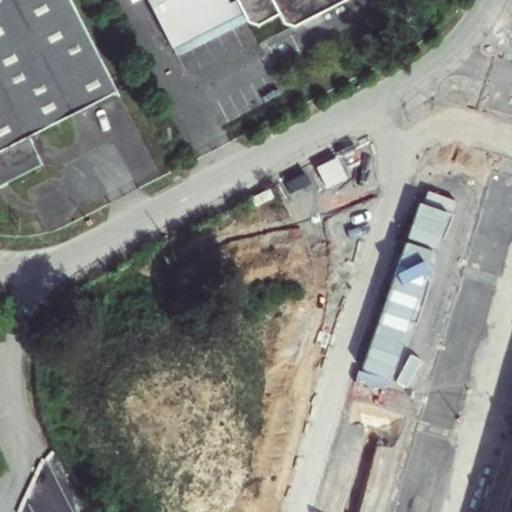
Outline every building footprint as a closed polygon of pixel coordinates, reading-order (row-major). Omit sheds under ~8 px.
[(69,0),(0,0),(0,185),(42,165),(28,137),(115,91),(69,0)] [(142,0),(169,53),(238,18),(243,27),(244,30),(253,32),(275,21),(279,30),(291,32),(347,4),(348,0),(142,0)] [(243,27),(238,18),(169,53),(173,62),(243,27)] [(313,479),(336,468),(270,329),(247,340),(313,479)] [(373,446),(322,334),(300,344),(351,456),(373,446)]
